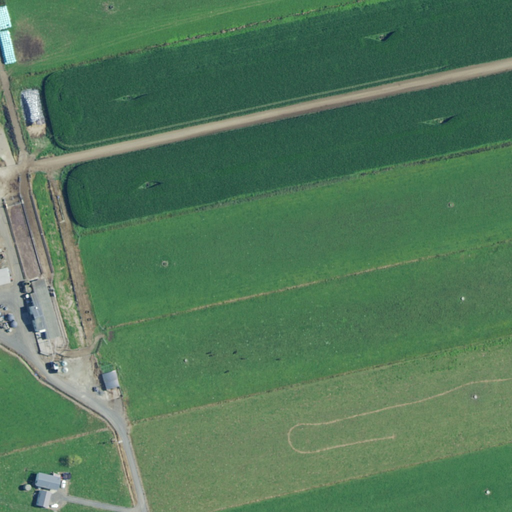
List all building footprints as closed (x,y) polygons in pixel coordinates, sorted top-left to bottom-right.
[(0,284),(9,282),(5,268),(0,269),(0,284)] [(58,337),(45,279),(32,282),(34,293),(29,294),(32,306),(29,306),(35,333),(43,331),(45,340),(58,337)] [(17,312),(12,309),(9,314),(14,317),(17,312)] [(19,329),(9,321),(4,327),(14,335),(19,329)] [(66,368),(59,367),(57,373),(64,375),(66,368)] [(119,387),(114,371),(102,374),(106,391),(119,387)] [(59,478),(37,473),(34,486),(56,491),(59,478)] [(50,492),(40,490),(37,505),(47,507),(50,492)]
